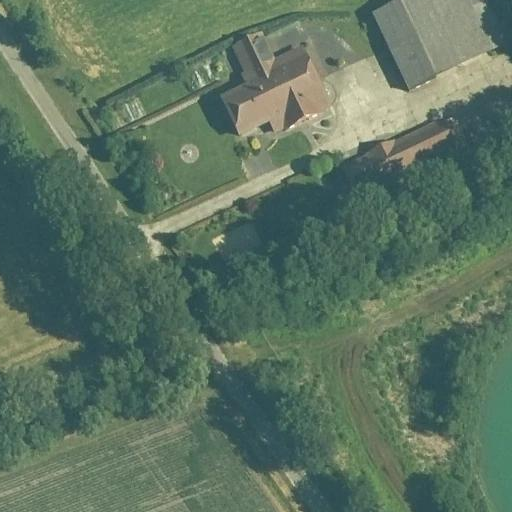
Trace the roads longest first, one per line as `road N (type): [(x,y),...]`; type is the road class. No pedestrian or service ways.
road 1 (unclassified): [(319,511),(0,40)]
road 2 (track): [(511,258),(0,472)]
